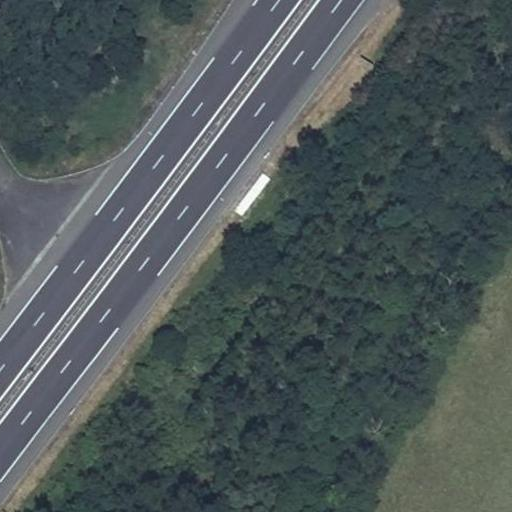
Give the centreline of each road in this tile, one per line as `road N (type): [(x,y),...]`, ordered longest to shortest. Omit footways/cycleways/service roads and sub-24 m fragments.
road 1 (track): [(162,511),(206,488),(239,453),(392,199),(511,41)]
road 2 (motorway): [(0,450),(339,0)]
road 3 (motorway): [(276,0),(0,370)]
